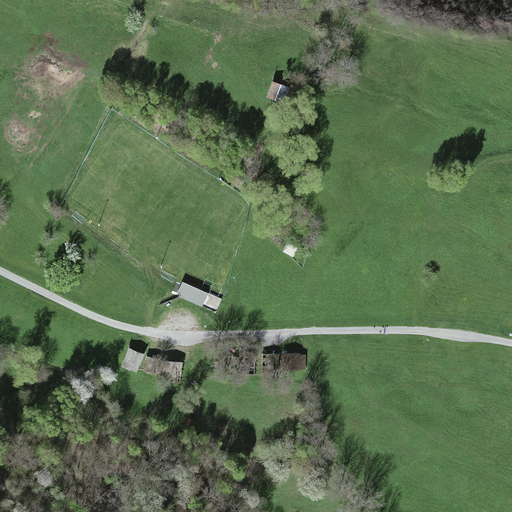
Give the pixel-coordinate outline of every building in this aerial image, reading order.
[(287,84),(271,79),(266,95),(282,100),(287,84)] [(299,99),(290,114),(304,122),(313,107),(299,99)] [(222,298),(182,281),(177,292),(180,294),(178,297),(216,313),(222,298)] [(144,353),(129,347),(121,366),(137,372),(144,353)] [(261,366),(261,352),(246,351),(245,366),(261,366)] [(278,364),(279,353),(266,352),(265,363),(278,364)] [(281,369),(305,369),(306,354),(300,354),(300,352),(281,352),(281,369)] [(147,354),(143,371),(158,375),(163,358),(147,354)] [(182,378),(183,361),(166,360),(165,377),(182,378)]
